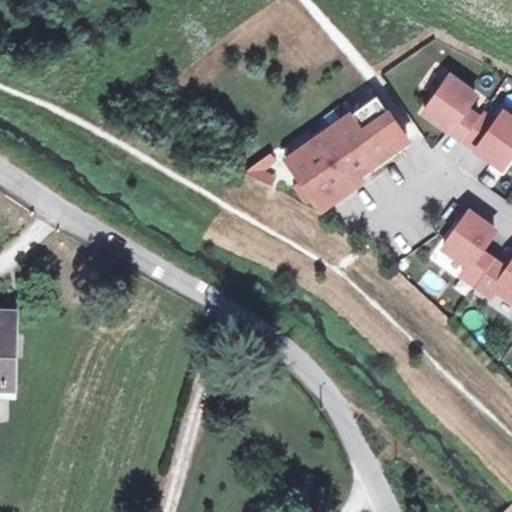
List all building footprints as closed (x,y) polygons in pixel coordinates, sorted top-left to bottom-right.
[(454,69),(428,104),(451,121),(467,133),(483,110),(470,101),(480,87),(454,69)] [(317,189),(324,199),(353,179),(365,171),(362,166),(411,132),(381,88),(290,150),(304,170),(317,189)] [(483,110),(467,133),(481,143),(505,160),(511,150),(511,108),(507,105),(500,116),(486,106),(483,110)] [(256,188),(283,176),(274,154),(246,166),(256,188)] [(490,187),(502,172),(490,163),(479,178),(490,187)] [(496,222),(472,204),(446,240),(470,257),(463,266),(478,277),(496,252),(481,242),(496,222)] [(511,257),(509,262),(496,252),(478,277),(492,287),(496,281),(511,291),(511,257)] [(16,315),(0,314),(0,389),(14,389),(14,358),(7,358),(7,336),(15,336),(16,315)] [(14,358),(15,336),(7,336),(7,358),(14,358)]
